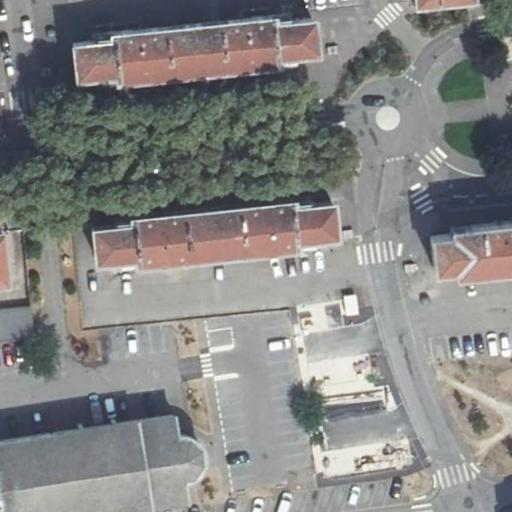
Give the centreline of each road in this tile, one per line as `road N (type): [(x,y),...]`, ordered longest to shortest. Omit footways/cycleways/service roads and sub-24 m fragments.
road 1 (unclassified): [(385,120),(38,162)]
road 2 (unknown): [(89,304),(377,252)]
road 3 (residential): [(0,395),(60,386),(38,162)]
road 4 (residential): [(377,252),(412,396),(471,511)]
road 5 (unclassified): [(511,26),(441,46),(385,120)]
road 6 (residential): [(38,162),(12,0)]
road 7 (residential): [(385,120),(373,194),(377,252)]
